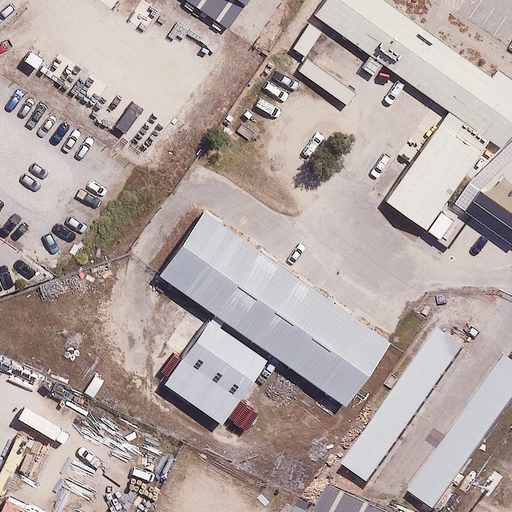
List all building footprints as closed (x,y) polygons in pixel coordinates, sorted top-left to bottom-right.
[(188,0),(187,1),(231,30),(250,0),(188,0)] [(511,134),(511,104),(364,0),(320,0),(307,18),(442,114),(381,200),(424,231),(485,145),(498,154),(511,134)] [(378,345),(192,213),(147,275),(205,316),(261,356),(333,407),(378,345)] [(211,426),(261,356),(205,316),(155,386),(211,426)] [(462,347),(433,327),(331,469),(360,489),(462,347)] [(511,390),(511,372),(493,359),(397,493),(425,511),(511,390)]
